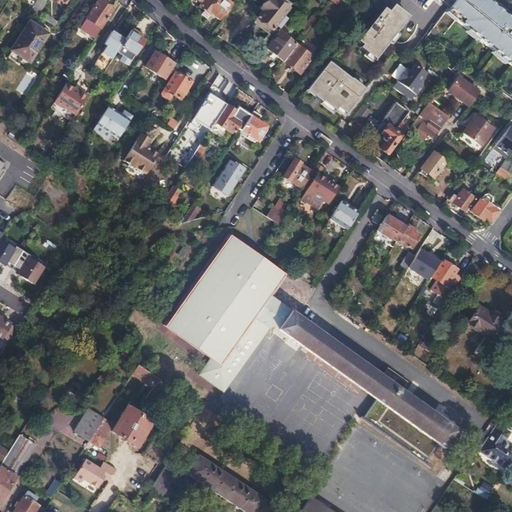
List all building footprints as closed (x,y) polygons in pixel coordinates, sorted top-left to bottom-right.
[(42,0),(35,0),(30,10),(37,15),(46,2),(42,0)] [(97,25),(100,27),(112,9),(98,0),(97,0),(86,18),(97,25)] [(203,0),(201,3),(199,5),(210,14),(211,13),(218,18),(230,3),(226,0),(203,0)] [(262,41),(267,44),(287,18),(284,15),(289,8),(289,7),(291,3),(286,0),(266,0),(260,8),(263,10),(254,22),(268,33),(262,41)] [(437,0),(447,8),(453,0),(437,0)] [(511,21),(485,0),(453,0),(447,8),(444,12),(467,30),(468,29),(479,37),(478,38),(493,50),(494,49),(507,60),(507,61),(511,65),(511,21)] [(369,26),(358,40),(362,44),(361,46),(375,57),(408,14),(393,3),(388,10),(384,7),(378,14),(379,16),(377,19),(374,19),(373,20),(373,23),(373,24),(372,25),(371,26),(371,27),(369,26)] [(47,15),(44,19),(54,25),(57,21),(47,15)] [(303,27),(307,30),(316,19),(312,16),(303,27)] [(30,22),(11,49),(29,61),(47,34),(30,22)] [(91,44),(102,28),(100,27),(97,25),(87,40),(91,44)] [(131,29),(117,51),(131,60),(142,41),(138,38),(140,35),(131,29)] [(123,38),(112,31),(103,44),(106,46),(89,72),(89,73),(99,79),(116,52),(115,51),(123,38)] [(267,49),(283,61),(296,45),(280,32),(267,49)] [(318,44),(323,48),(331,38),(326,34),(318,44)] [(296,45),(283,61),(298,73),(310,56),(296,45)] [(154,52),(145,67),(154,73),(163,78),(172,64),(154,52)] [(328,61),(311,84),(319,89),(317,92),(338,107),(340,105),(348,111),(366,86),(352,76),(351,78),(328,61)] [(405,68),(396,80),(414,94),(421,85),(421,79),(425,74),(413,65),(409,71),(405,68)] [(175,72),(161,93),(162,96),(167,99),(169,98),(171,95),(179,99),(190,82),(175,72)] [(163,78),(154,73),(151,78),(159,83),(163,78)] [(468,106),(471,103),(478,93),(457,77),(447,90),(468,106)] [(62,89),(50,107),(70,120),(83,98),(86,94),(76,88),(73,94),(71,96),(69,94),(62,89)] [(206,133),(225,105),(209,94),(190,122),(206,133)] [(384,142),(380,149),(387,154),(407,126),(400,122),(408,110),(395,102),(382,121),(387,125),(382,134),(383,135),(382,136),(382,139),(383,141),(384,142)] [(429,102),(423,110),(422,111),(420,114),(429,121),(426,126),(422,123),(414,135),(423,142),(427,136),(432,139),(434,137),(440,128),(448,116),(429,102)] [(410,109),(419,115),(420,114),(422,111),(413,105),(410,109)] [(102,115),(96,124),(118,137),(132,115),(127,111),(123,116),(108,106),(102,115)] [(235,127),(239,130),(248,115),(239,109),(236,113),(234,111),(225,106),(214,123),(222,128),(223,128),(224,126),(232,131),(235,127)] [(370,111),(363,106),(354,118),(361,123),(370,111)] [(248,115),(239,130),(243,132),(242,134),(252,140),(253,139),(256,140),(266,125),(257,120),(258,116),(251,112),(248,115)] [(476,115),(462,133),(478,146),(492,127),(476,115)] [(171,118),(166,125),(172,129),(176,122),(171,118)] [(507,157),(511,150),(511,125),(495,148),(507,157)] [(147,144),(148,142),(151,138),(141,132),(125,158),(147,172),(159,152),(152,148),(147,144)] [(200,142),(188,161),(193,164),(205,145),(200,142)] [(422,169),(419,172),(435,182),(445,169),(441,166),(445,161),(442,158),(445,155),(438,151),(435,154),(433,152),(421,167),(422,169)] [(228,158),(211,184),(226,195),(236,180),(233,178),(236,174),(239,175),(244,167),(234,161),(233,162),(228,158)] [(306,181),(312,171),(299,163),(300,162),(294,158),(283,177),(301,188),(302,188),(303,186),(306,181)] [(511,163),(506,159),(500,167),(510,174),(511,171),(511,163)] [(492,161),(486,169),(493,174),(495,173),(500,167),(492,161)] [(46,163),(42,169),(45,171),(47,172),(51,166),(46,163)] [(306,181),(303,186),(307,189),(301,197),(317,207),(323,199),(327,202),(335,189),(330,187),(333,183),(318,174),(320,171),(315,167),(312,171),(306,181)] [(500,167),(495,173),(505,180),(506,179),(510,174),(500,167)] [(449,200),(466,212),(475,199),(462,190),(456,197),(453,195),(449,200)] [(168,191),(160,203),(168,208),(177,196),(168,191)] [(483,217),(490,222),(498,211),(490,205),(491,202),(493,201),(493,197),(487,193),(482,194),(470,211),(481,219),(483,217)] [(342,198),(341,200),(350,206),(352,204),(342,198)] [(329,217),(347,229),(358,211),(350,206),(341,200),(329,217)] [(185,215),(192,219),(200,206),(193,202),(185,215)] [(490,205),(498,211),(500,208),(491,202),(490,205)] [(266,218),(278,226),(279,224),(283,218),(271,210),(266,218)] [(382,216),(377,212),(372,221),(377,224),(382,216)] [(374,235),(392,247),(396,241),(405,227),(386,215),(374,235)] [(264,217),(258,226),(272,235),(278,226),(266,218),(264,217)] [(415,230),(406,224),(405,227),(396,241),(405,247),(406,246),(409,248),(418,234),(414,231),(415,230)] [(112,237),(90,270),(108,283),(111,278),(134,243),(118,232),(113,238),(112,237)] [(195,283),(163,325),(212,360),(200,376),(213,385),(273,299),(285,275),(227,234),(195,283)] [(0,239),(0,264),(4,267),(16,249),(0,239)] [(16,249),(4,267),(17,275),(29,257),(29,256),(17,248),(16,249)] [(414,257),(407,267),(427,280),(439,262),(419,249),(414,256),(414,257)] [(399,265),(406,270),(407,267),(414,257),(414,256),(407,251),(399,265)] [(29,257),(17,275),(33,285),(44,267),(29,257)] [(443,260),(431,277),(436,280),(429,290),(446,301),(449,296),(452,290),(459,279),(453,275),(456,269),(443,260)] [(366,273),(373,278),(378,269),(371,265),(366,273)] [(273,299),(213,385),(225,393),(272,326),(378,400),(364,420),(425,463),(439,443),(445,447),(457,429),(400,389),(405,382),(386,369),(382,375),(283,306),(281,308),(278,314),(270,308),(273,303),(275,300),(273,299)] [(281,308),(283,306),(275,300),(273,303),(270,308),(278,314),(281,308)] [(505,324),(503,323),(504,321),(477,305),(466,323),(492,340),(493,339),(495,340),(493,342),(504,349),(511,335),(511,325),(506,321),(505,324)] [(0,340),(2,338),(10,325),(11,323),(0,316),(0,340)] [(18,330),(10,325),(2,338),(10,343),(18,330)] [(137,366),(131,374),(153,389),(159,379),(137,366)] [(46,392),(39,403),(47,407),(53,397),(46,392)] [(130,402),(112,432),(135,448),(151,422),(134,411),(137,406),(130,402)] [(88,441),(103,419),(88,409),(73,432),(88,441)] [(88,441),(88,442),(98,449),(109,431),(107,430),(110,423),(103,419),(88,441)] [(496,424),(478,451),(506,469),(511,459),(511,448),(503,442),(509,433),(496,424)] [(0,464),(0,500),(12,483),(35,446),(19,435),(8,452),(4,457),(0,464)] [(0,453),(4,457),(8,452),(0,446),(0,453)] [(198,456),(186,474),(245,511),(244,511),(256,511),(265,499),(198,456)] [(105,474),(112,478),(116,471),(104,462),(99,470),(86,461),(73,479),(81,483),(83,480),(97,489),(104,480),(105,478),(103,476),(105,474)] [(149,489),(152,491),(161,496),(176,471),(165,464),(149,489)] [(104,480),(109,483),(112,478),(105,474),(103,476),(105,478),(104,480)] [(52,499),(57,491),(61,483),(54,479),(45,495),(52,499)] [(476,492),(486,497),(492,486),(482,481),(476,492)] [(43,511),(44,511),(45,509),(34,503),(36,498),(26,492),(13,511),(43,511)] [(328,511),(308,498),(299,511),(328,511)]
